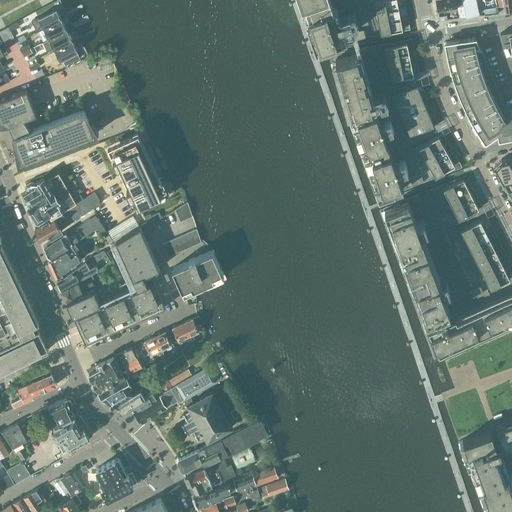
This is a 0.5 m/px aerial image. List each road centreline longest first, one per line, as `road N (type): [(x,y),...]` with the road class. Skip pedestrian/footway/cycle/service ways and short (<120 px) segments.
road 1 (tertiary): [(71,361),(0,189)]
road 2 (residential): [(0,497),(120,434)]
road 3 (residential): [(473,153),(427,35)]
road 4 (residential): [(71,361),(185,311)]
